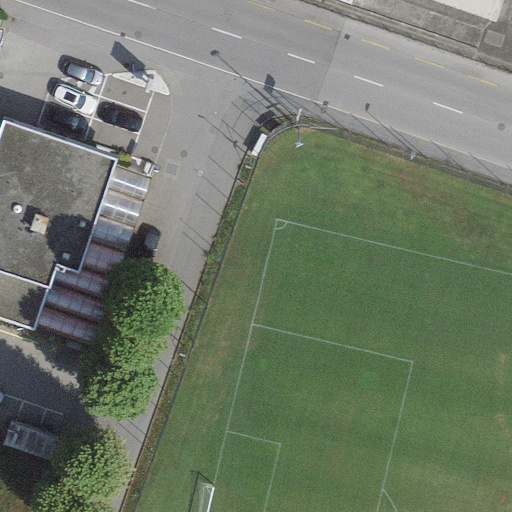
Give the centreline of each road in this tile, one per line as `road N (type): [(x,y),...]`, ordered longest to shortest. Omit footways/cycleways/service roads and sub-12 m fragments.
road 1 (unclassified): [(97,511),(267,49)]
road 2 (secondary): [(267,49),(511,131)]
road 3 (secondary): [(122,0),(267,49)]
